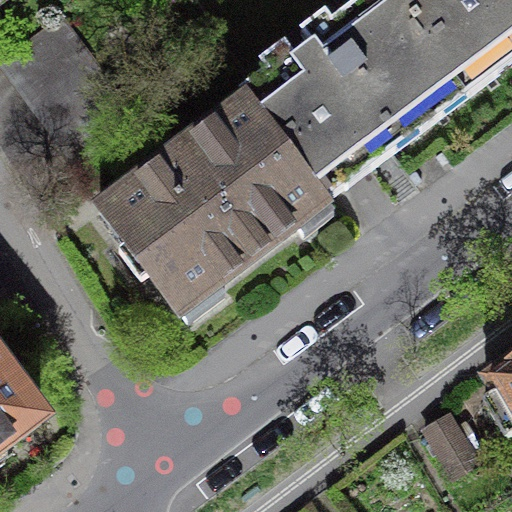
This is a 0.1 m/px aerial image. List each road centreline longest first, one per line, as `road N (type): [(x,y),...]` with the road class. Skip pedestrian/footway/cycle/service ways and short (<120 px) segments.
road 1 (residential): [(166,465),(511,204)]
road 2 (residential): [(0,192),(166,465)]
